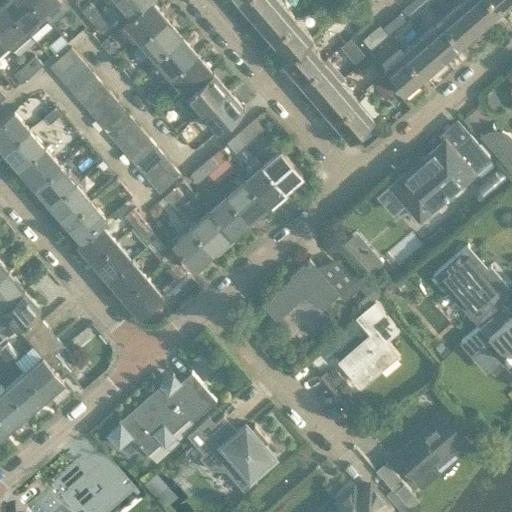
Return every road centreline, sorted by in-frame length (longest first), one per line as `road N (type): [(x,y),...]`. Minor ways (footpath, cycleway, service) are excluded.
road 1 (residential): [(351,180),(192,0)]
road 2 (residential): [(144,357),(0,187)]
road 3 (residential): [(351,180),(511,41)]
road 4 (residential): [(0,484),(144,357)]
road 5 (residential): [(208,304),(351,180)]
road 6 (residential): [(331,443),(208,304)]
